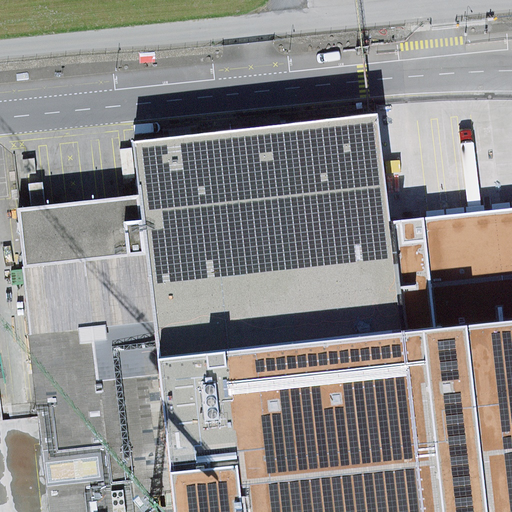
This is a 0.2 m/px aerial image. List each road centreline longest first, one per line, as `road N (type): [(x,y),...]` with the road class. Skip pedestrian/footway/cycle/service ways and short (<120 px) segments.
road 1 (unclassified): [(0,44),(298,21)]
road 2 (unclassified): [(507,0),(298,21)]
